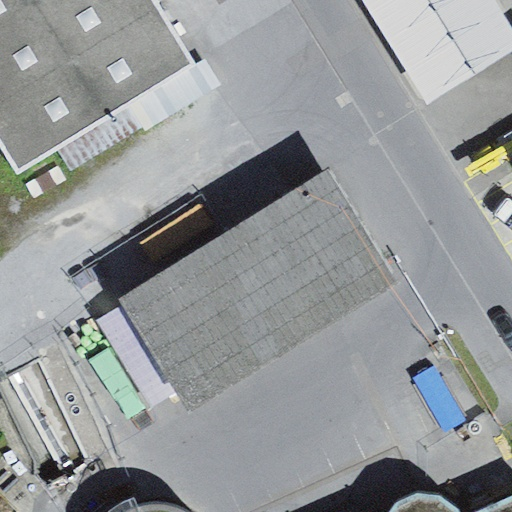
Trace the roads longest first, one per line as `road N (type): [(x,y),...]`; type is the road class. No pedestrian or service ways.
road 1 (residential): [(350,0),(511,261)]
road 2 (track): [(0,269),(183,103)]
